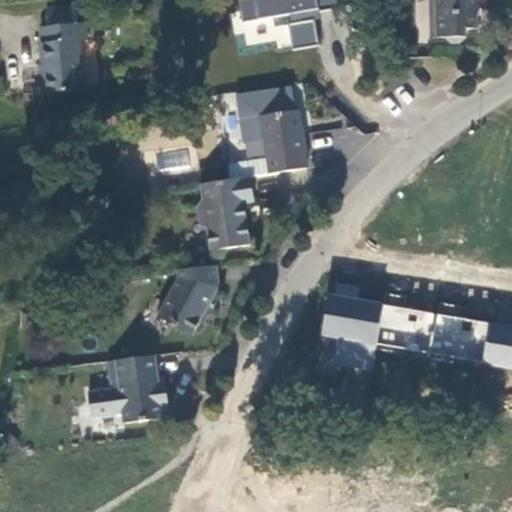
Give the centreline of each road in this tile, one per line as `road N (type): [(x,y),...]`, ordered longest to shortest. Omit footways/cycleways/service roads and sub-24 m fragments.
road 1 (residential): [(196,511),(226,425),(292,295),(322,254)]
road 2 (residential): [(322,254),(400,161),(511,80)]
road 3 (residential): [(511,287),(322,254)]
